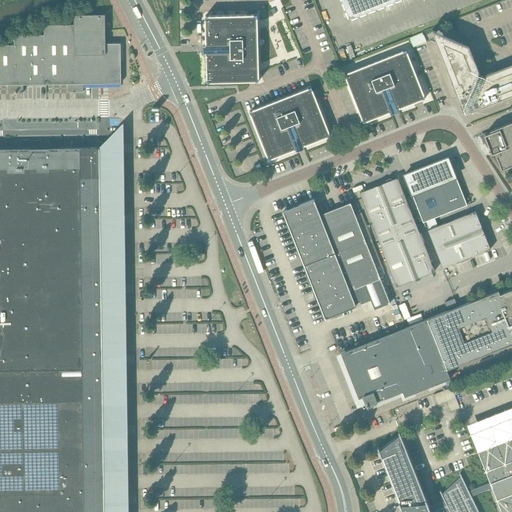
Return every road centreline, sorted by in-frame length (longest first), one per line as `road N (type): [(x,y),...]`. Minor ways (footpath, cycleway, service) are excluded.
road 1 (tertiary): [(345,511),(224,204)]
road 2 (unknown): [(317,342),(511,260)]
road 3 (unclassified): [(511,211),(451,125),(435,123),(357,153)]
road 4 (unclassified): [(0,108),(116,107),(173,78)]
road 5 (unclassified): [(357,153),(295,0)]
road 6 (residential): [(224,204),(357,153)]
road 7 (tertiary): [(224,204),(173,78)]
road 8 (unclassified): [(426,6),(344,39),(329,0)]
